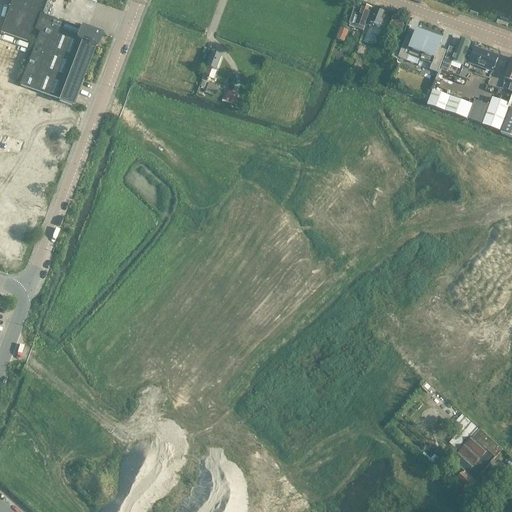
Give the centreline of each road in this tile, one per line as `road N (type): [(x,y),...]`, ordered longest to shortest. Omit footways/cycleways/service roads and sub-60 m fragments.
road 1 (unclassified): [(17,292),(32,278),(138,0)]
road 2 (unclassified): [(511,44),(385,0)]
